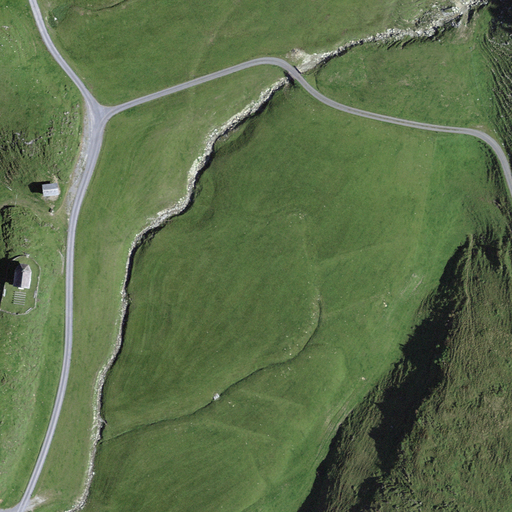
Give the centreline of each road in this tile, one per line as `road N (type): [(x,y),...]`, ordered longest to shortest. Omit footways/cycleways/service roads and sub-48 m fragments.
road 1 (track): [(511,187),(484,137),(337,106),(275,61),(100,115),(74,215),(62,393),(21,511)]
road 2 (track): [(100,115),(48,42),(32,0)]
